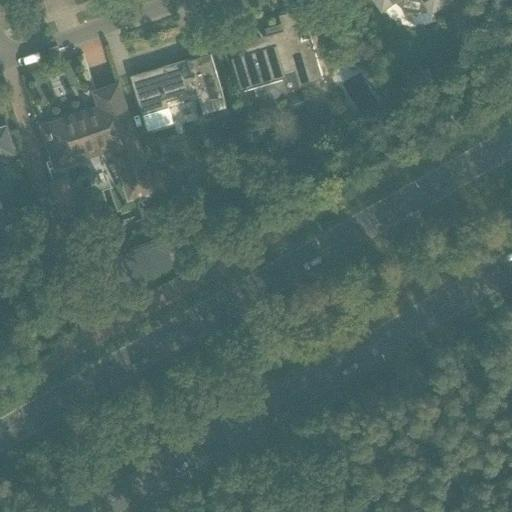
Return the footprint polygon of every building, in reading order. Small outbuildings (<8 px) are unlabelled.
[(365,0),(367,1),(370,1),(374,0),(382,11),(398,0),(422,0),(432,13),(451,0),(365,0)] [(242,42),(243,43),(247,58),(236,62),(243,87),(295,72),(299,86),(323,79),(302,9),(279,16),(283,31),(258,39),(258,38),(257,36),(256,35),(254,34),(253,34),(252,33),(249,33),(248,34),(246,34),(245,35),(244,36),(243,37),(243,39),(242,41),(242,42)] [(130,77),(142,116),(146,132),(173,124),(167,102),(182,98),(184,103),(199,99),(203,115),(227,108),(212,58),(209,58),(210,59),(191,65),(189,59),(161,68),(164,75),(159,76),(158,72),(157,72),(155,71),(154,71),(153,71),(151,71),(146,72),(130,77)] [(113,149),(130,198),(152,190),(117,86),(95,93),(100,109),(43,128),(56,168),(113,149)] [(0,209),(4,208),(4,207),(9,206),(8,204),(11,203),(11,201),(12,201),(12,200),(10,200),(8,191),(9,190),(9,189),(7,189),(0,165),(0,156),(12,153),(11,150),(12,149),(10,144),(8,139),(9,138),(7,132),(6,133),(5,130),(0,131),(0,209)] [(53,184),(64,218),(65,220),(78,216),(66,180),(53,184)] [(157,209),(150,211),(153,224),(161,221),(157,209)]
